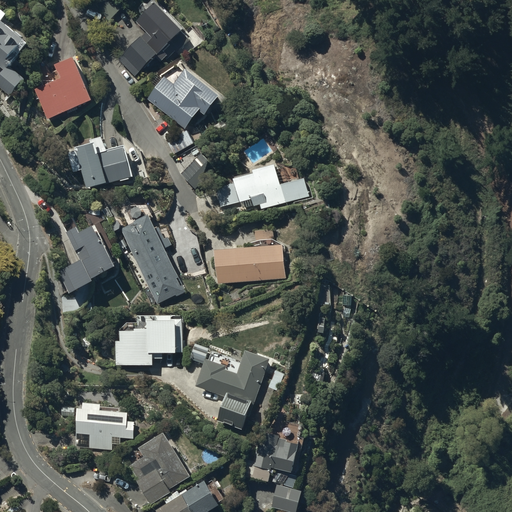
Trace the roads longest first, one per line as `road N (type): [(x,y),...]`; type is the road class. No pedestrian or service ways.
road 1 (residential): [(0,159),(30,240),(14,415),(40,470),(89,511)]
road 2 (track): [(511,196),(477,104),(402,8)]
